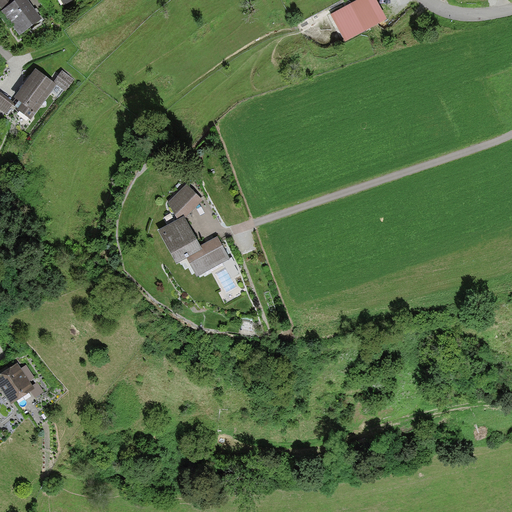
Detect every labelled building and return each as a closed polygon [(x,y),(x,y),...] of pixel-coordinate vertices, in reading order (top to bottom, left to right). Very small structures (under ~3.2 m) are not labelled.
[(0,0),(0,7),(1,9),(12,0),(0,0)] [(19,0),(3,13),(18,33),(39,18),(25,0),(19,0)] [(381,0),(346,0),(332,7),(349,39),(391,17),(381,0)] [(54,83),(37,70),(15,99),(33,112),(54,83)] [(0,109),(7,116),(14,107),(0,95),(0,109)] [(202,202),(185,182),(166,202),(176,214),(160,225),(177,260),(187,256),(196,275),(229,261),(217,233),(202,240),(185,217),(202,202)] [(229,291),(237,287),(226,266),(217,270),(229,291)] [(19,357),(0,370),(0,376),(19,403),(40,387),(19,357)]
